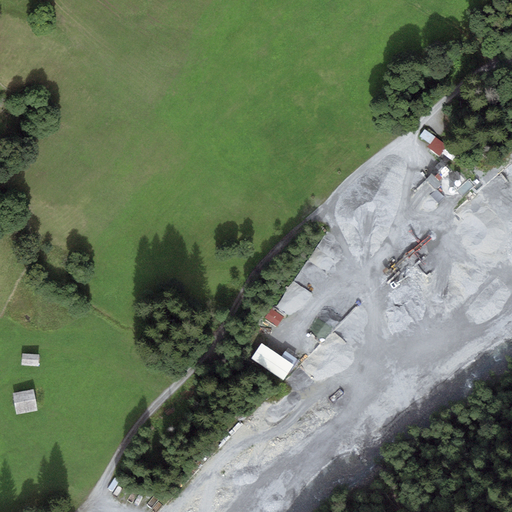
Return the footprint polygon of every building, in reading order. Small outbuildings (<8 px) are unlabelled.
[(446,146),(425,130),(419,138),(429,145),(427,148),(439,156),(446,146)] [(281,329),(286,316),(273,311),(268,324),(281,329)] [(282,356),(262,343),(252,359),(284,380),(298,359),(285,351),(282,356)] [(38,356),(22,355),(21,367),(37,369),(38,356)] [(34,392),(12,396),(15,416),(37,412),(34,392)]
